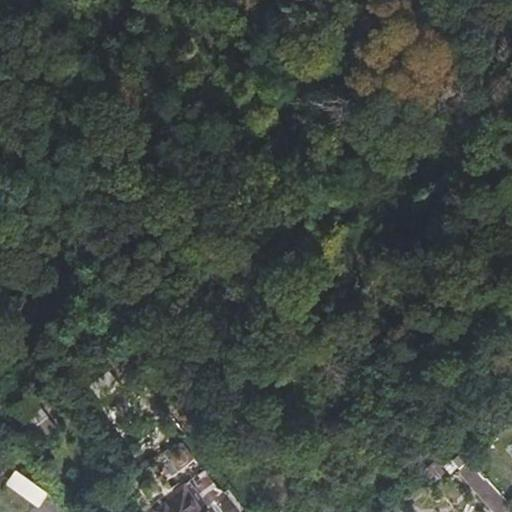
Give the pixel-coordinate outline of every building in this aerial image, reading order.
[(119,387),(98,358),(83,367),(104,398),(119,387)] [(458,469),(469,460),(460,451),(451,460),(458,469)] [(490,482),(469,460),(458,469),(455,472),(476,494),(490,482)] [(445,472),(435,461),(425,471),(434,481),(445,472)] [(511,505),(510,503),(490,482),(476,494),(493,511),(505,511),(509,510),(511,507),(511,505)] [(203,511),(188,490),(153,511),(203,511)]
